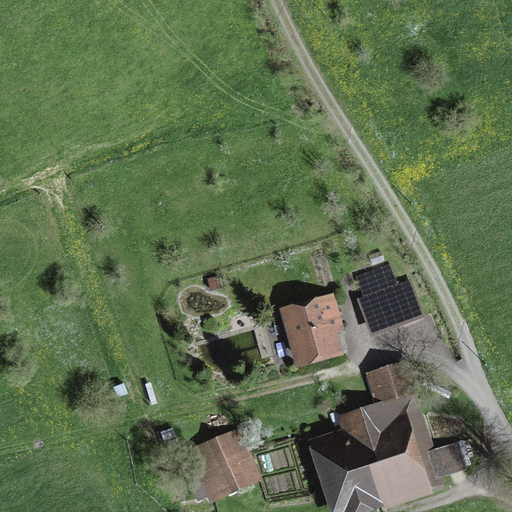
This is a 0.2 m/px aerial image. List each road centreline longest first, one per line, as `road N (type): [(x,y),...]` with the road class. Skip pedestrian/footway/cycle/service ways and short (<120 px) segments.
road 1 (residential): [(327,380),(398,359),(438,362),(488,393)]
road 2 (track): [(177,412),(327,380)]
